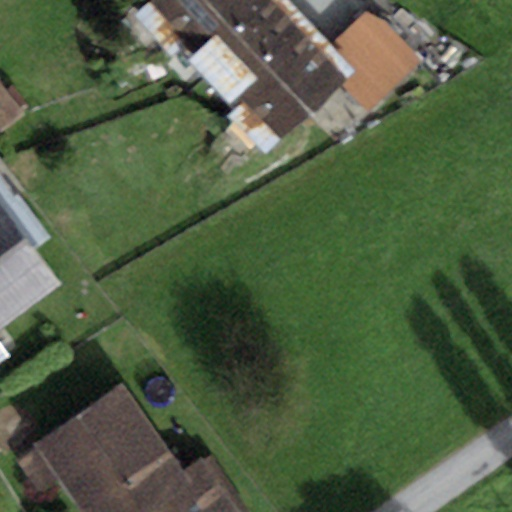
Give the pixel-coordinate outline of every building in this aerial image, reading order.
[(332,58),(277,0),(164,0),(153,10),(281,148),(344,91),(353,82),(332,58)] [(420,65),(367,22),(332,58),(353,82),(344,91),(371,120),(420,65)] [(0,82),(0,138),(27,119),(0,82)] [(0,206),(0,327),(59,280),(0,206)] [(122,398),(25,463),(57,511),(133,511),(179,482),(122,398)] [(232,511),(204,468),(179,482),(133,511),(232,511)]
